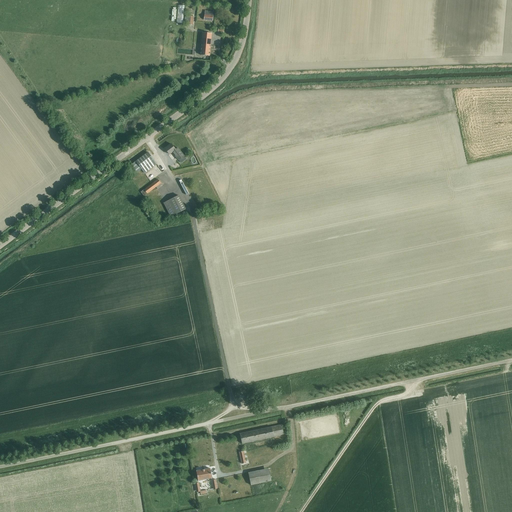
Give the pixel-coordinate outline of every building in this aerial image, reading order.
[(209,56),(211,33),(203,32),(201,55),(209,56)] [(177,149),(175,150),(171,144),(165,149),(169,155),(172,153),(178,161),(183,157),(177,149)] [(148,153),(131,165),(134,170),(136,173),(141,169),(144,174),(156,165),(148,153)] [(158,190),(163,186),(158,180),(141,193),(144,197),(156,188),(158,190)] [(170,200),(165,203),(171,217),(176,214),(186,210),(179,196),(170,200)] [(241,444),(283,435),(281,425),(239,434),(241,444)] [(197,480),(211,478),(210,469),(196,471),(197,480)] [(258,471),(248,473),(250,485),(260,483),(258,471)]
